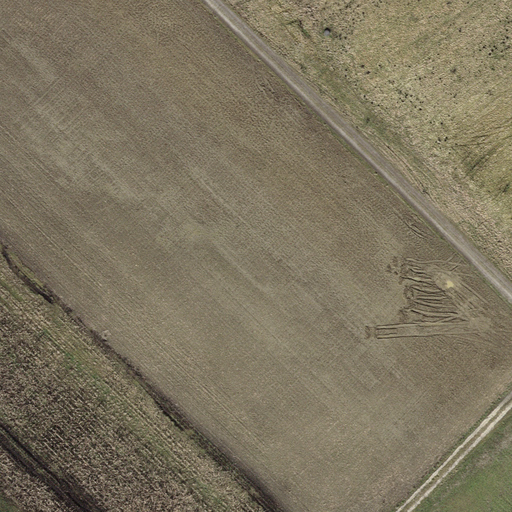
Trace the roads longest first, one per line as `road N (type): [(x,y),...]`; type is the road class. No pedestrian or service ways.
road 1 (track): [(207,0),(511,293)]
road 2 (track): [(511,400),(403,511)]
